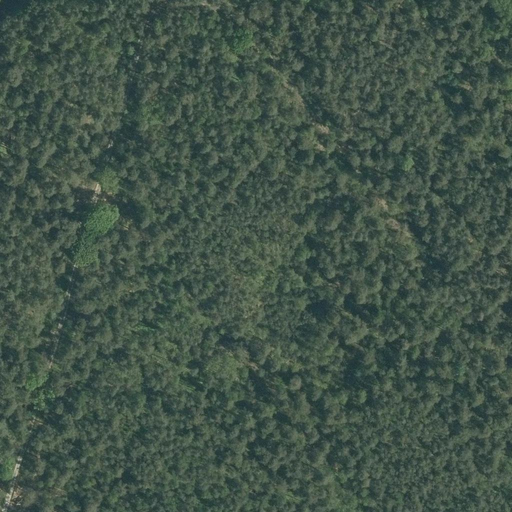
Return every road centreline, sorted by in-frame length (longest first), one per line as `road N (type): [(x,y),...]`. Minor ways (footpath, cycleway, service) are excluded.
road 1 (track): [(153,0),(140,20),(5,511)]
road 2 (track): [(403,0),(349,150),(219,0)]
